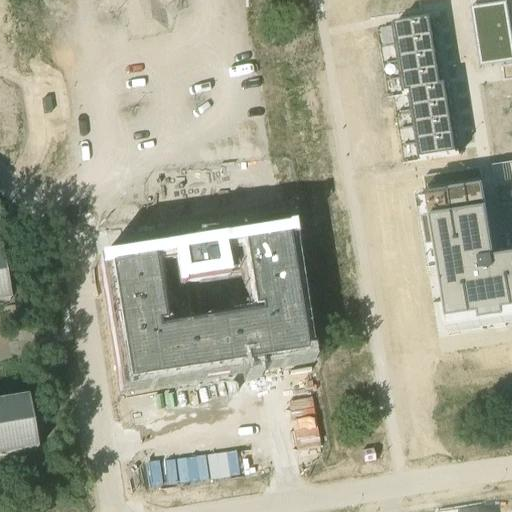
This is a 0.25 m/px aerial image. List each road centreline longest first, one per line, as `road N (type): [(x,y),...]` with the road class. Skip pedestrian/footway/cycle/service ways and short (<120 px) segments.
road 1 (unclassified): [(105,511),(61,247),(0,184)]
road 2 (unclassified): [(245,511),(511,465)]
